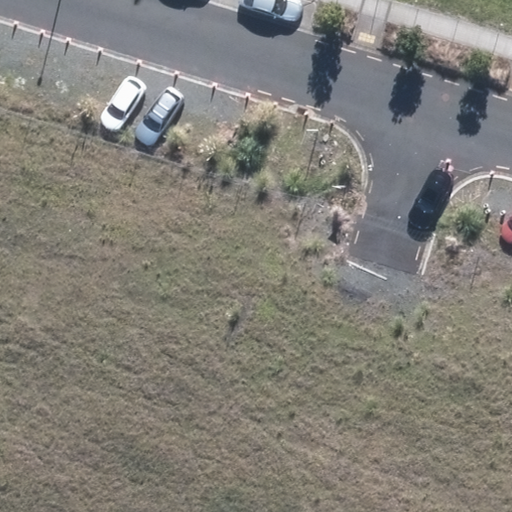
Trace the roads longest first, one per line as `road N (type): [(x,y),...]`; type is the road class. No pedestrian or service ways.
road 1 (residential): [(99,0),(424,99)]
road 2 (unknown): [(386,218),(298,511)]
road 3 (residential): [(386,218),(424,99)]
